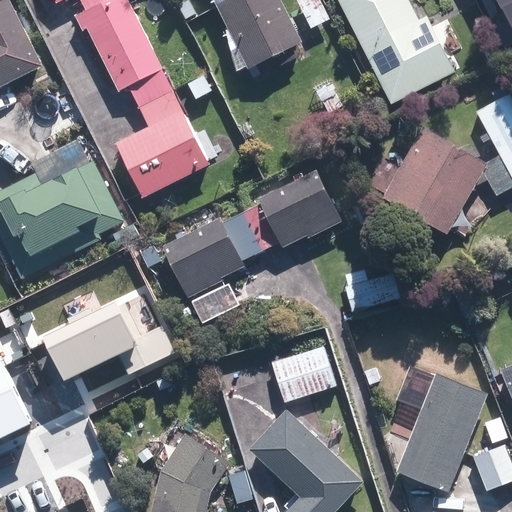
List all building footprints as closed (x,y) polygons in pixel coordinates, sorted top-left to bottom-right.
[(0,89),(52,65),(21,0),(6,0),(0,3),(0,89)] [(85,0),(90,9),(108,0),(61,0),(63,3),(67,0),(85,0)] [(134,0),(111,0),(80,15),(88,31),(94,28),(124,91),(132,87),(142,107),(178,90),(134,0)] [(307,41),(286,0),(219,0),(253,68),(307,41)] [(324,0),(299,0),(314,28),(334,18),(324,0)] [(342,0),(395,104),(459,72),(431,17),(423,21),(412,0),(342,0)] [(511,0),(498,0),(503,9),(511,4),(511,0)] [(511,4),(503,9),(511,27),(511,4)] [(208,76),(191,84),(199,99),(216,90),(208,76)] [(330,79),(317,87),(332,113),(345,106),(330,79)] [(215,164),(179,91),(143,108),(153,127),(120,143),(148,198),(215,164)] [(511,94),(480,111),(511,175),(511,94)] [(492,164),(428,127),(388,197),(451,234),(492,164)] [(40,173),(0,192),(0,230),(25,279),(107,239),(105,234),(129,222),(99,161),(47,187),(40,173)] [(346,222),(320,170),(263,197),(265,202),(246,212),(265,250),(282,240),(286,246),(309,235),(311,239),(346,222)] [(225,217),(168,246),(194,298),(228,281),(226,277),(250,266),(246,259),(265,250),(246,212),(227,221),(225,217)] [(350,285),(356,310),(405,298),(399,273),(350,285)] [(73,377),(154,338),(133,294),(87,316),(76,295),(41,312),(43,317),(61,352),(73,377)] [(43,317),(3,336),(20,372),(61,352),(43,317)] [(289,399),(339,383),(326,344),(312,348),(307,330),(271,341),(277,360),(289,399)] [(0,414),(33,398),(20,372),(3,336),(1,333),(0,333),(0,414)] [(454,488),(491,391),(439,372),(402,469),(454,488)] [(335,511),(367,479),(290,407),(253,447),(304,496),(286,511),(287,511),(335,511)] [(235,458),(190,431),(167,468),(156,511),(209,511),(215,491),(235,458)] [(511,480),(511,457),(507,445),(477,456),(489,489),(511,480)] [(82,511),(66,476),(24,495),(32,511),(82,511)]
